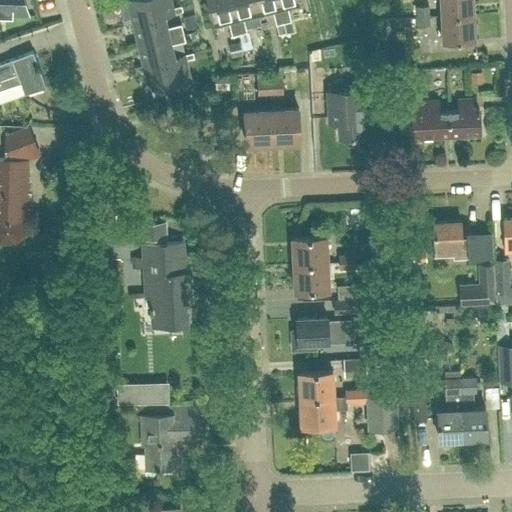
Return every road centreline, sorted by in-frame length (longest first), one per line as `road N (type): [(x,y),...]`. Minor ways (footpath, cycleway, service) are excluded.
road 1 (residential): [(69,511),(110,125)]
road 2 (residential): [(257,493),(243,188)]
road 3 (residential): [(243,188),(511,177)]
road 4 (residential): [(243,188),(203,185),(141,161),(110,125)]
road 5 (residential): [(257,493),(409,486)]
road 6 (residential): [(110,125),(75,0)]
